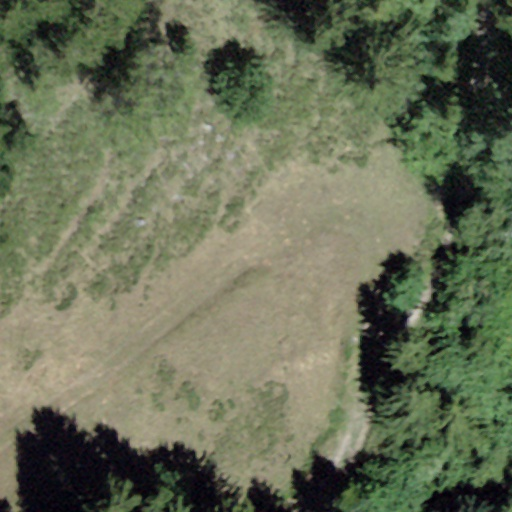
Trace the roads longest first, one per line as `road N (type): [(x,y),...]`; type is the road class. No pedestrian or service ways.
road 1 (track): [(0,442),(304,221),(331,213),(356,219),(372,243),(381,370)]
road 2 (track): [(381,370),(327,511)]
